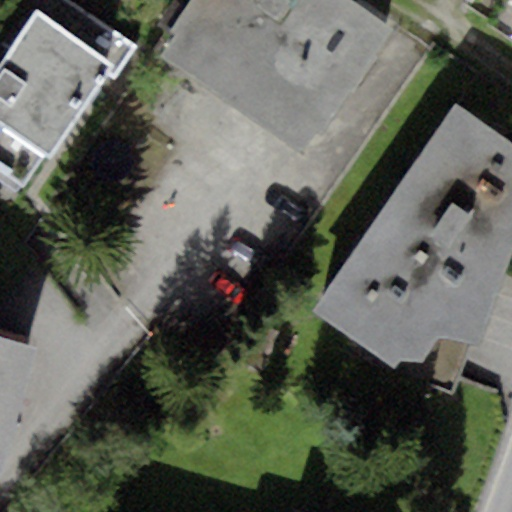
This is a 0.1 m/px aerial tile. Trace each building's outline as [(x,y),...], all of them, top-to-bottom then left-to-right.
[(135,51),(64,0),(36,0),(32,6),(39,11),(0,63),(0,169),(22,186),(45,154),(49,157),(109,75),(115,79),(135,51)] [(395,25),(356,0),(192,0),(156,55),(310,156),(395,25)] [(511,0),(460,0),(494,22),(511,28),(511,0)] [(511,142),(456,104),(312,312),(396,369),(451,394),(471,346),(479,347),(511,258),(511,142)] [(0,470),(38,348),(0,336),(0,470)]
